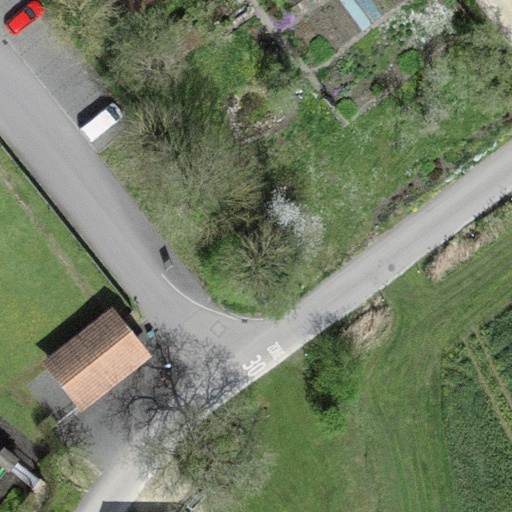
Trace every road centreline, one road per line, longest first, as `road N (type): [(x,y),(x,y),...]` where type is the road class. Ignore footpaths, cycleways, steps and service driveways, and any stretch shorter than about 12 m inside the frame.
road 1 (residential): [(0,98),(221,376)]
road 2 (residential): [(221,376),(511,171)]
road 3 (track): [(104,511),(221,376)]
